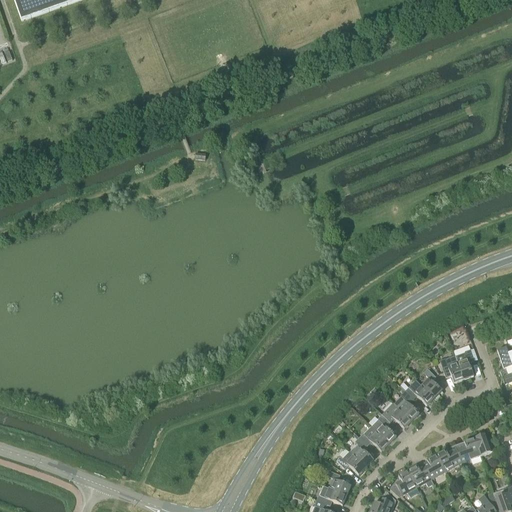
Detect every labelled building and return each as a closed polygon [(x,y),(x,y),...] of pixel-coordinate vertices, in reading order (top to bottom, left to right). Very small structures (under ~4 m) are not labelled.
[(13,0),(22,22),(85,0),(13,0)] [(511,366),(508,355),(506,349),(497,353),(503,371),(499,372),(507,393),(511,390),(511,378),(511,374),(511,373),(511,366)] [(465,355),(455,358),(463,382),(473,378),(469,365),(474,363),(470,352),(464,354),(465,355)] [(455,358),(445,361),(439,363),(445,380),(451,378),(453,385),(463,382),(455,358)] [(428,380),(421,387),(434,400),(442,393),(432,383),(436,379),(427,370),(423,375),(428,380)] [(416,382),(409,390),(408,389),(404,394),(413,402),(417,398),(427,408),(434,400),(421,387),(416,382)] [(401,398),(394,406),(412,423),(419,416),(409,406),(413,402),(404,394),(400,398),(401,398)] [(393,405),(381,417),(390,425),(394,421),(404,431),(412,423),(394,406),(393,405)] [(378,422),(371,429),(389,446),(396,439),(386,429),(390,425),(381,417),(379,415),(378,416),(380,418),(377,421),(378,422)] [(363,436),(359,440),(367,448),(371,444),(381,454),(389,446),(371,429),(363,436)] [(474,440),(480,458),(495,453),(491,442),(486,443),(484,437),(474,440)] [(357,446),(349,453),(366,469),(373,462),(363,452),(367,448),(359,440),(357,441),(355,444),(357,446)] [(474,440),(454,447),(462,465),(465,464),(480,458),(474,440)] [(454,447),(436,457),(445,474),(459,466),(462,465),(454,447)] [(349,453),(342,460),(340,458),(336,463),(344,471),(348,467),(358,477),(366,469),(349,453)] [(445,474),(436,457),(426,462),(430,469),(425,471),(431,482),(445,474)] [(417,468),(407,473),(417,490),(425,485),(428,489),(433,486),(431,482),(425,471),(420,474),(417,468)] [(329,490),(347,498),(351,488),(338,482),(340,477),(329,473),(327,478),(333,481),(329,490)] [(397,487),(397,489),(391,492),(399,499),(417,490),(407,473),(398,478),(401,484),(397,487)] [(323,488),(320,497),(318,497),(316,502),(327,507),(329,502),(342,508),(347,498),(329,490),(323,488)] [(511,511),(511,508),(511,507),(511,506),(511,489),(511,488),(493,495),(498,511),(511,511)] [(374,504),(370,511),(391,511),(396,503),(388,496),(385,502),(383,502),(381,507),(374,504)] [(476,511),(475,511),(494,511),(484,497),(479,501),(483,507),(476,511)] [(315,508),(313,511),(327,511),(328,511),(327,510),(326,509),(327,507),(316,502),(314,508),(315,508)]
